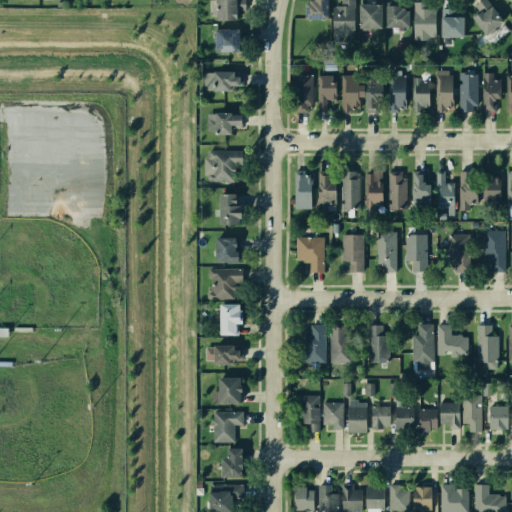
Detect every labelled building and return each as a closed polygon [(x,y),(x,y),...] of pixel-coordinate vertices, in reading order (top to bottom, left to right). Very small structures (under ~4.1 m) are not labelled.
[(216,0),(245,0),(245,10),(237,10),(237,19),(216,19),(216,0)] [(305,2),(309,2),(309,0),(326,0),(326,19),(305,18),(305,2)] [(332,5),(340,5),(340,0),(353,0),(353,36),(341,36),(341,41),(332,41),(332,5)] [(473,17),(479,12),(473,4),(478,0),(487,0),(503,21),(486,34),(473,17)] [(386,1),(400,1),(400,7),(405,7),(405,10),(409,10),(409,27),(386,27),(386,1)] [(413,2),(427,2),(427,8),(435,8),(435,36),(428,36),(428,39),(412,39),(413,2)] [(359,3),(381,3),(381,27),(359,27),(359,3)] [(441,8),(454,8),(454,16),(463,16),(463,36),(441,37),(441,8)] [(215,29),(239,29),(239,51),(215,51),(215,29)] [(435,69),(447,69),(447,74),(452,74),(452,108),(445,108),(445,111),(435,111),(435,69)] [(204,71),(242,72),(242,86),(231,86),(231,90),(213,90),(214,88),(204,88),(204,71)] [(458,72),(469,72),(469,76),(477,76),(476,111),(458,111),(458,72)] [(482,72),(491,72),(491,79),(500,79),(500,98),(495,98),(495,111),(482,111),(482,72)] [(293,74),(311,75),(311,106),(305,106),(293,106),(293,74)] [(317,75),(331,75),(331,82),(336,82),(336,99),(325,99),(325,111),(317,111),(317,75)] [(341,75),(357,75),(357,85),(363,85),(363,96),(358,96),(358,108),(350,108),(350,111),(340,111),(341,75)] [(364,75),(382,75),(382,100),(375,100),(375,111),(364,111),(364,75)] [(386,76),(404,75),(405,108),(398,108),(398,111),(388,112),(386,76)] [(411,77),(420,77),(421,80),(429,87),(429,106),(421,106),(420,111),(412,111),(411,77)] [(215,113),(232,112),(232,115),(242,115),(242,125),(231,125),(231,134),(215,134),(215,130),(207,130),(206,118),(216,118),(215,113)] [(206,150),(242,150),(242,165),(233,165),(233,180),(206,180),(206,150)] [(293,170),(303,170),(303,174),(311,174),(311,208),(294,208),(293,170)] [(317,170),(328,170),(328,183),(336,183),(336,204),(326,204),(326,209),(317,209),(317,170)] [(340,171),(354,170),(354,177),(359,177),(359,208),(341,209),(340,171)] [(364,173),(372,173),(372,170),(382,170),(381,205),(375,205),(375,208),(364,208),(364,173)] [(388,170),(400,170),(400,177),(406,177),(406,208),(388,208),(388,170)] [(435,170),(443,170),(443,183),(453,183),(453,208),(435,208),(435,170)] [(459,170),(476,170),(477,204),(468,204),(468,209),(459,209),(459,170)] [(412,171),(424,171),(424,184),(430,184),(430,204),(412,204),(412,171)] [(485,171),(491,171),(491,177),(499,177),(499,202),(485,202),(485,171)] [(218,194),(237,193),(237,205),(241,205),(241,217),(238,217),(238,223),(219,224),(218,194)] [(482,230),(504,230),(504,271),(489,271),(489,258),(482,258),(482,230)] [(377,231),(395,231),(395,272),(382,272),(382,265),(379,265),(379,262),(377,262),(377,231)] [(468,233),(447,233),(447,261),(453,261),(453,271),(469,271),(468,233)] [(341,234),(361,234),(362,271),(347,272),(347,261),(341,261),(341,234)] [(405,234),(425,234),(425,270),(410,270),(411,260),(404,260),(405,234)] [(323,236),(295,236),(295,259),(302,259),(302,262),(309,262),(309,271),(323,271),(323,236)] [(215,237),(239,237),(239,260),(215,260),(215,237)] [(208,268),(241,268),(241,282),(234,282),(234,299),(208,299),(206,296),(206,293),(208,291),(211,291),(211,278),(208,278),(208,268)] [(219,304),(239,304),(239,310),(242,310),(242,324),(237,324),(237,333),(219,333),(219,304)] [(309,323),(324,323),(324,361),(304,361),(304,334),(309,334),(309,323)] [(417,323),(432,323),(432,361),(429,361),(429,368),(416,368),(416,361),(412,361),(411,335),(417,335),(417,323)] [(329,324),(344,324),(344,339),(350,339),(350,362),(329,362),(329,324)] [(367,324),(382,324),(382,334),(387,334),(387,361),(367,361),(367,324)] [(436,324),(450,324),(450,334),(460,334),(460,336),(467,336),(466,354),(458,354),(458,356),(449,355),(449,350),(444,350),(444,354),(436,354),(436,324)] [(476,324),(491,324),(491,335),(496,335),(496,368),(482,368),(482,361),(476,361),(476,324)] [(204,346),(213,346),(213,345),(241,345),(241,359),(230,359),(230,364),(214,364),(214,360),(204,360),(204,346)] [(211,391),(218,391),(218,377),(240,378),(239,403),(211,402),(211,391)] [(341,383),(341,395),(348,395),(349,383),(341,383)] [(364,383),(364,395),(372,395),(372,383),(364,383)] [(387,383),(387,395),(396,395),(396,383),(387,383)] [(411,383),(412,395),(419,395),(419,383),(411,383)] [(491,383),(482,383),(482,395),(491,395),(491,383)] [(300,394),(318,394),(318,403),(313,402),(313,406),(318,406),(317,431),(306,431),(306,422),(299,422),(300,394)] [(461,395),(480,395),(480,431),(468,431),(468,422),(461,422),(461,395)] [(347,399),(356,399),(356,402),(365,402),(365,432),(347,432),(347,399)] [(458,401),(438,401),(438,423),(448,423),(448,428),(458,428),(458,401)] [(322,402),(321,423),(331,423),(331,428),(341,428),(342,402),(322,402)] [(370,405),(370,429),(382,429),(382,425),(388,425),(388,406),(370,405)] [(488,405),(506,405),(507,428),(489,428),(488,405)] [(394,406),(412,406),(412,428),(394,429),(394,406)] [(435,408),(416,408),(416,431),(428,430),(428,428),(435,428),(435,408)] [(212,410),(241,410),(241,424),(233,424),(233,440),(212,440),(212,410)] [(222,458),(227,458),(228,448),(242,448),(242,476),(221,476),(222,458)] [(472,511),(472,482),(488,482),(488,494),(505,494),(505,511),(472,511)] [(318,483),(330,484),(330,491),(337,491),(337,511),(321,511),(321,509),(317,509),(318,483)] [(341,483),(351,483),(352,489),(360,488),(360,510),(341,510),(341,483)] [(439,511),(439,483),(452,483),(452,489),(468,489),(468,511),(439,511)] [(209,511),(209,484),(242,484),(241,497),(232,497),(231,511),(209,511)] [(388,484),(399,484),(399,489),(408,489),(408,509),(388,510),(388,484)] [(294,485),(294,509),(312,509),(312,490),(305,490),(305,485),(294,485)] [(365,486),(383,486),(383,508),(364,508),(365,486)] [(412,486),(430,486),(430,510),(412,509),(412,486)]
